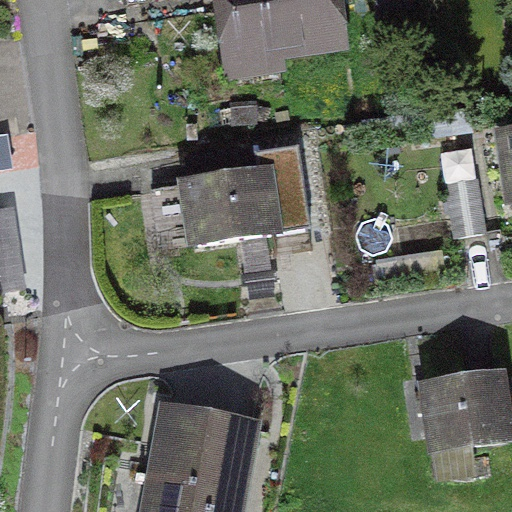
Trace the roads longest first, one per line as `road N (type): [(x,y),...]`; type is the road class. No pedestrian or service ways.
road 1 (residential): [(511,311),(143,364),(67,362)]
road 2 (residential): [(45,0),(71,240),(67,362)]
road 3 (residential): [(67,362),(51,511)]
